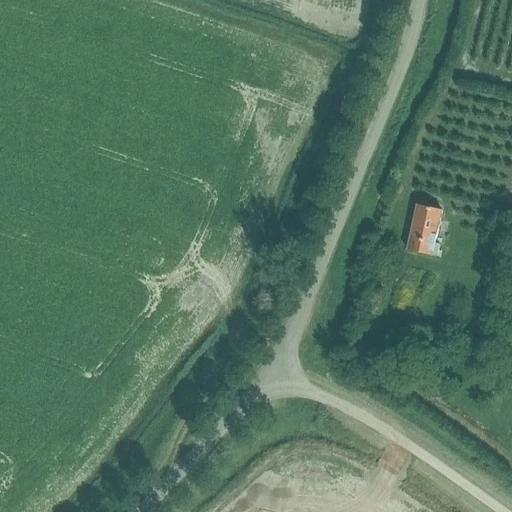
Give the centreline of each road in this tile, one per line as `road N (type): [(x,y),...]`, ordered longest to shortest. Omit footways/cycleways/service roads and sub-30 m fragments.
road 1 (unclassified): [(282,376),(417,0)]
road 2 (unclassified): [(282,376),(380,426),(499,511)]
road 3 (unclassified): [(137,511),(235,410),(282,376)]
